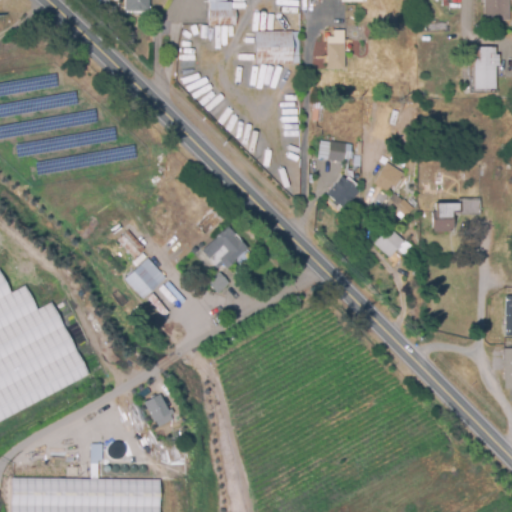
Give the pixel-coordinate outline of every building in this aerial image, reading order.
[(147,0),(147,11),(123,10),(123,0),(147,0)] [(235,24),(207,24),(207,0),(227,0),(227,1),(230,1),(230,8),(235,8),(235,24)] [(508,0),(508,21),(483,20),(483,0),(508,0)] [(346,25),(334,25),(334,6),(347,6),(346,25)] [(255,32),(293,32),(293,63),(255,64),(255,32)] [(322,41),(322,35),(326,39),(332,39),(332,32),(343,32),(343,41),(343,69),(322,69),(322,41)] [(493,94),(469,93),(469,58),(474,58),(474,48),(494,48),(494,55),(498,55),(498,67),(494,67),(494,89),(493,89),(493,94)] [(319,124),(311,123),(312,109),(312,104),(321,105),(321,110),(321,109),(319,124)] [(371,155),(366,153),(367,149),(365,149),(369,141),(376,144),(372,152),(373,152),(371,155)] [(342,162),(327,160),(327,159),(317,158),(320,142),(330,143),(330,142),(350,146),(348,159),(342,158),(342,162)] [(359,166),(353,166),(353,155),(356,155),(357,143),(361,143),(360,155),(359,155),(359,166)] [(386,192),(373,184),(386,164),(402,174),(393,188),(390,186),(386,192)] [(343,209),(326,195),(341,178),(357,192),(343,209)] [(394,194),(403,201),(404,200),(414,208),(403,222),(384,206),(394,194)] [(436,202),(458,202),(458,200),(478,199),(478,202),(484,202),(485,215),(454,215),(454,230),(450,230),(450,233),(433,233),(433,212),(436,212),(436,202)] [(405,241),(390,258),(373,243),(387,227),(405,241)] [(200,252),(226,228),(247,250),(225,270),(218,263),(213,267),(200,252)] [(144,250),(134,259),(117,242),(127,232),(144,250)] [(163,281),(141,301),(122,281),(145,260),(163,281)] [(0,422),(89,376),(50,302),(37,310),(24,286),(11,293),(0,272),(0,422)] [(229,284),(217,295),(204,280),(208,276),(211,280),(219,273),(229,284)] [(503,305),(511,305),(511,339),(511,342),(503,342),(503,305)] [(511,349),(502,349),(503,389),(511,389),(511,349)] [(154,422),(143,404),(158,395),(168,414),(154,422)] [(88,444),(88,463),(100,463),(99,444),(88,444)] [(9,511),(10,479),(160,480),(159,511),(9,511)]
